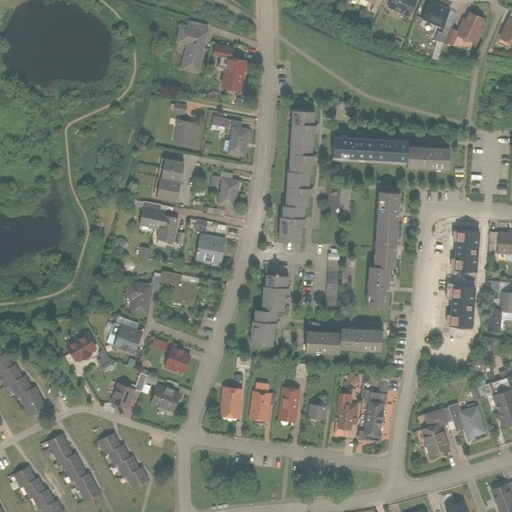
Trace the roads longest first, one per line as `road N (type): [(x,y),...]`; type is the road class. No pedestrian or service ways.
road 1 (residential): [(185,441),(263,169),(265,0)]
road 2 (residential): [(511,216),(440,213),(424,223),(394,467)]
road 3 (residential): [(394,467),(185,441)]
road 4 (residential): [(185,441),(75,410),(0,448)]
